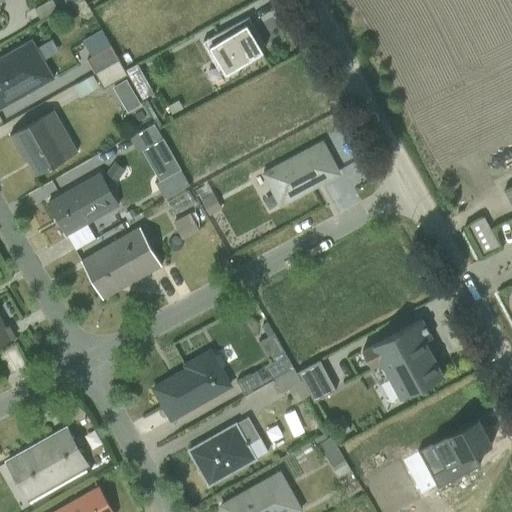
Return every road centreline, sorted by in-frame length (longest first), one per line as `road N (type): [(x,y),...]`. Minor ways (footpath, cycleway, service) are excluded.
road 1 (residential): [(85,366),(411,189)]
road 2 (residential): [(411,189),(511,377)]
road 3 (residential): [(313,0),(411,189)]
road 4 (residential): [(85,366),(0,215)]
road 5 (residential): [(85,366),(168,511)]
